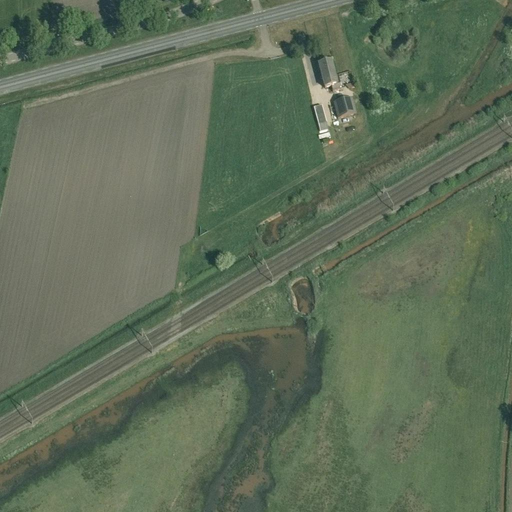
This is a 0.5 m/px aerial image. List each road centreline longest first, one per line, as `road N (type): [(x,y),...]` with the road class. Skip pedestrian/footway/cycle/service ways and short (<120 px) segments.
road 1 (primary): [(0,87),(259,19)]
road 2 (track): [(30,104),(228,50),(267,51)]
road 3 (unclassified): [(0,61),(207,0)]
